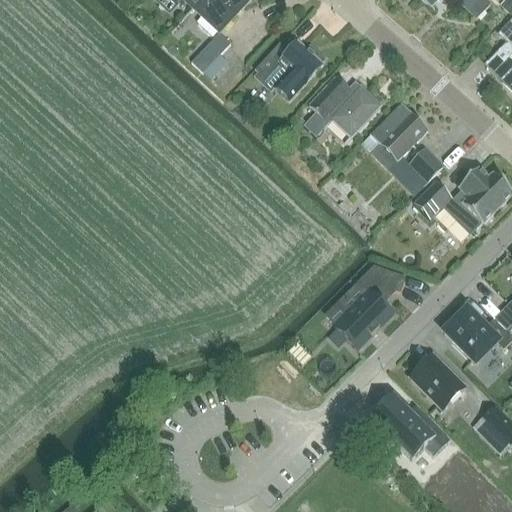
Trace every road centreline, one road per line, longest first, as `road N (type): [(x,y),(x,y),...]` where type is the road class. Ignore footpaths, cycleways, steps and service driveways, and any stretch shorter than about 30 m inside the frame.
road 1 (residential): [(301,434),(511,227)]
road 2 (unclassified): [(511,153),(341,4)]
